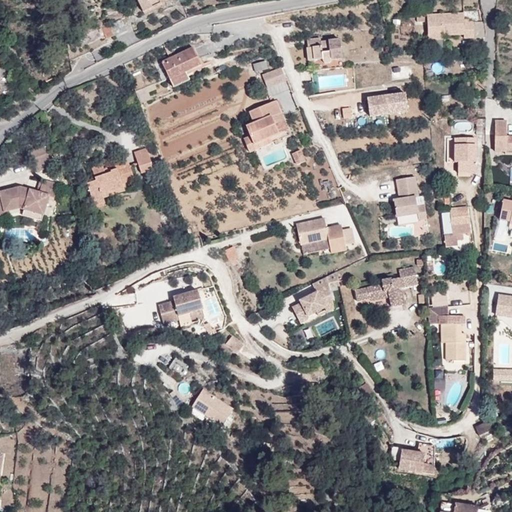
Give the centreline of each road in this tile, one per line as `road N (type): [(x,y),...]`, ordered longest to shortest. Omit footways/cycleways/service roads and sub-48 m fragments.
road 1 (residential): [(476,191),(477,404),(447,434),(398,420),(339,348),(284,355),(235,306)]
road 2 (residential): [(301,0),(206,18),(51,94),(0,142)]
road 3 (residential): [(235,306),(205,257),(180,261),(0,344)]
road 4 (residential): [(235,306),(254,348),(279,368),(277,380),(171,347)]
road 5 (unknown): [(249,9),(335,179)]
